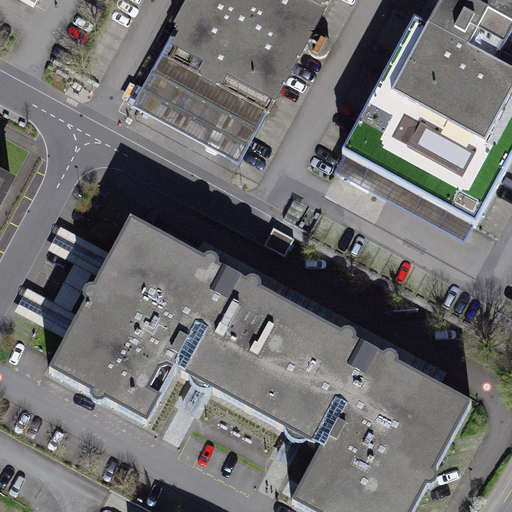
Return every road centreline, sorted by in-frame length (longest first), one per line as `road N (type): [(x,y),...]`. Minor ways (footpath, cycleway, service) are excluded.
road 1 (residential): [(254,225),(85,133)]
road 2 (residential): [(0,287),(85,133)]
